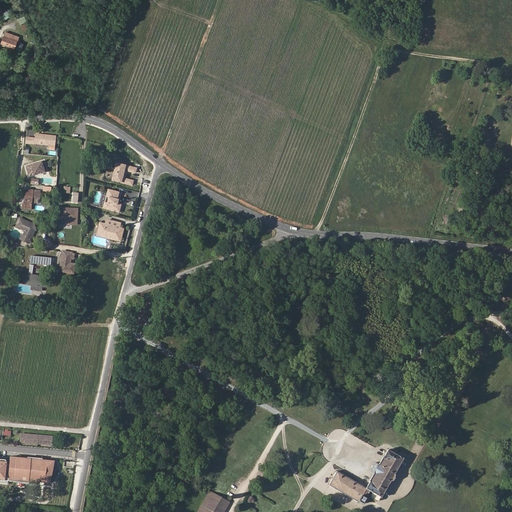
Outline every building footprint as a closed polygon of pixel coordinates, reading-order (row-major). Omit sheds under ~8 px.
[(29,25),(27,17),(19,20),(22,28),(29,25)] [(14,48),(19,36),(6,31),(1,44),(14,48)] [(49,151),(55,151),(56,137),(35,134),(34,138),(26,138),(25,145),(49,147),(49,151)] [(31,165),(26,166),(29,176),(45,171),(44,167),(46,166),(44,161),(34,164),(34,165),(31,166),(31,165)] [(116,163),(111,180),(131,185),(132,181),(123,178),(125,170),(135,173),(136,168),(116,163)] [(121,193),(107,189),(105,198),(107,199),(106,203),(107,203),(106,209),(118,212),(120,205),(117,204),(116,204),(117,200),(119,200),(121,193)] [(33,193),(26,192),(24,203),(22,203),(22,208),(31,209),(32,202),(38,203),(38,199),(39,199),(40,191),(33,190),(33,193)] [(77,209),(62,208),(61,220),(64,223),(76,224),(77,209)] [(23,231),(22,234),(29,238),(33,230),(33,229),(32,228),(32,227),(31,226),(31,225),(31,224),(30,223),(19,217),(15,225),(18,227),(20,226),(23,228),(23,231)] [(107,234),(107,221),(106,220),(105,224),(100,223),(97,232),(107,234)] [(120,224),(107,221),(107,234),(121,238),(123,229),(119,228),(120,224)] [(62,251),(60,262),(65,263),(64,272),(72,273),(74,264),(69,263),(71,253),(62,251)] [(49,266),(50,258),(29,256),(28,264),(49,266)] [(46,288),(47,282),(48,277),(24,273),(22,284),(31,285),(30,289),(37,290),(41,291),(42,287),(46,288)] [(147,313),(141,310),(139,314),(137,313),(134,318),(136,319),(134,323),(140,326),(141,323),(143,324),(147,317),(145,317),(147,313)] [(37,435),(21,433),(21,441),(37,443),(50,444),(51,436),(37,435)] [(395,475),(403,460),(387,451),(385,455),(384,458),(383,457),(378,465),(377,465),(372,474),(373,474),(369,482),(370,482),(365,489),(337,473),(330,486),(363,505),(366,499),(365,498),(369,492),(372,494),(371,496),(371,499),(376,502),(378,502),(380,498),(381,498),(390,483),(391,483),(392,482),(393,482),(394,481),(395,479),(395,478),(395,477),(395,475)] [(53,459),(10,456),(8,480),(27,481),(27,474),(32,474),(32,470),(37,471),(37,469),(43,469),(44,463),(47,463),(47,469),(52,470),(53,459)] [(224,511),(229,503),(209,492),(197,511),(224,511)] [(38,496),(38,504),(65,507),(66,499),(38,496)]
